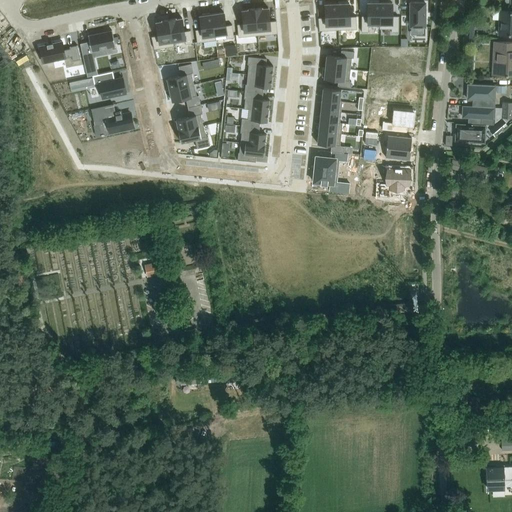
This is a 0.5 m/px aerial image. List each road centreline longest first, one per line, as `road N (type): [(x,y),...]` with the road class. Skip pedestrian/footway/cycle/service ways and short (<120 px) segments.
road 1 (unclassified): [(445,511),(434,196),(456,0)]
road 2 (residential): [(292,0),(296,50),(281,181),(168,168),(131,6)]
road 3 (residential): [(4,1),(19,28),(131,6)]
